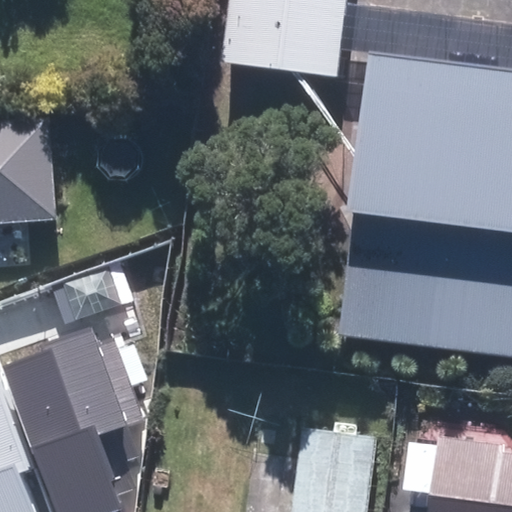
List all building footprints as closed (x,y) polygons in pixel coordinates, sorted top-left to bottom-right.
[(226,0),(217,75),(332,91),(344,0),(226,0)] [(511,84),(368,65),(347,221),(414,230),(403,310),(482,320),(494,238),(511,240),(511,84)] [(0,229),(53,226),(45,125),(0,128),(0,229)] [(0,386),(0,387),(44,511),(105,511),(84,451),(118,439),(85,347),(36,364),(39,373),(0,386)] [(370,511),(380,436),(296,425),(284,511),(370,511)] [(0,511),(26,511),(0,440),(0,511)] [(511,511),(511,454),(400,441),(394,500),(423,502),(421,511),(511,511)]
